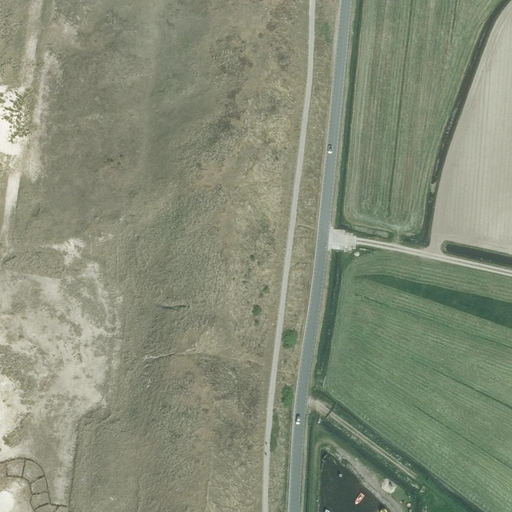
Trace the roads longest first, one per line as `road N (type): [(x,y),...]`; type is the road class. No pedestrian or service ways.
road 1 (secondary): [(294,511),(346,0)]
road 2 (track): [(511,2),(456,139),(434,235),(511,251)]
road 3 (track): [(491,511),(322,382),(302,380)]
road 4 (track): [(459,511),(301,394)]
